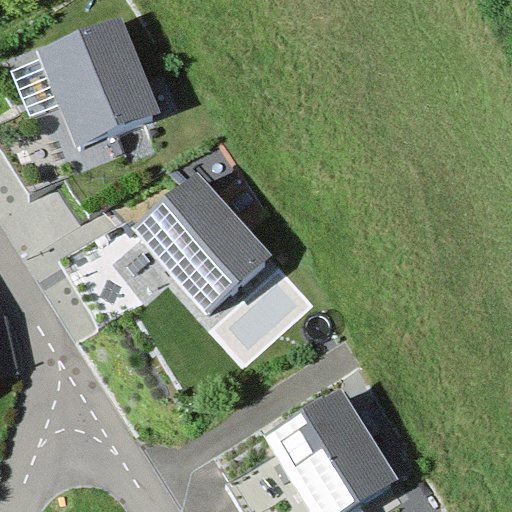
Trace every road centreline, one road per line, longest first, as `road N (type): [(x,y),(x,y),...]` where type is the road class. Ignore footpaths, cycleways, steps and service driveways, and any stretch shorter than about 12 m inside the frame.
road 1 (residential): [(71,410),(0,282)]
road 2 (residential): [(152,511),(71,410)]
